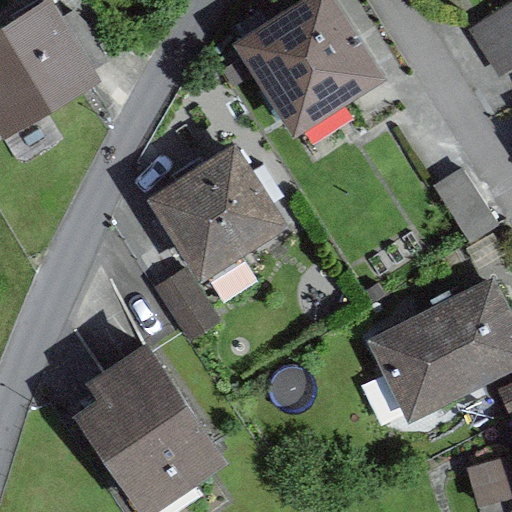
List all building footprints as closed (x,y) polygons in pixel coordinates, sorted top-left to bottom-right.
[(339,0),(321,0),(243,45),(309,160),(401,107),(339,0)] [(511,1),(468,28),(501,82),(511,75),(511,1)] [(48,4),(0,31),(0,138),(3,143),(97,90),(48,4)] [(243,149),(154,203),(204,285),(294,231),(243,149)] [(499,227),(463,172),(432,192),(469,247),(499,227)] [(225,320),(204,285),(190,263),(159,282),(195,339),(225,320)] [(511,310),(498,279),(374,333),(413,422),(498,385),(511,417),(511,310)] [(155,349),(77,398),(148,511),(159,511),(230,468),(155,349)] [(511,511),(511,460),(466,472),(476,511),(511,511)]
